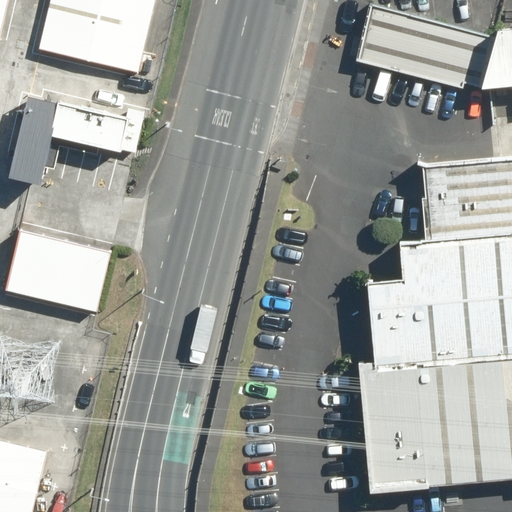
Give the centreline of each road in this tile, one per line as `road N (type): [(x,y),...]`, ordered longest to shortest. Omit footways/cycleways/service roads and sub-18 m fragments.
road 1 (motorway): [(201,245),(152,442),(144,511)]
road 2 (primary): [(260,0),(201,245)]
